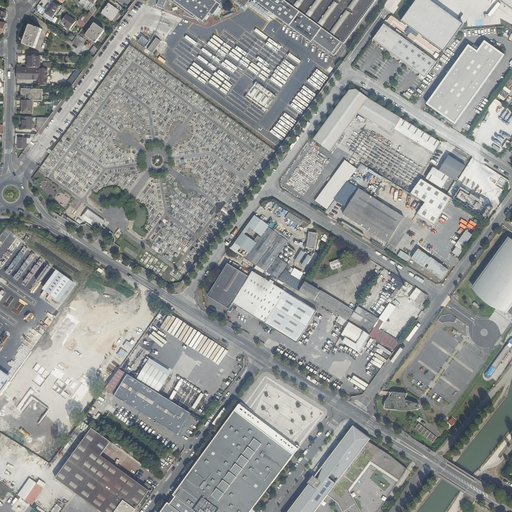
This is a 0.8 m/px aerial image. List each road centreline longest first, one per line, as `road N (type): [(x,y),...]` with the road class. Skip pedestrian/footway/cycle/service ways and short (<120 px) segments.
road 1 (unclassified): [(511,176),(350,77),(266,186)]
road 2 (unclassified): [(266,186),(439,297)]
road 3 (unclassified): [(261,356),(146,511)]
road 4 (unclassified): [(266,186),(180,304)]
road 5 (residential): [(357,410),(439,297)]
road 6 (residential): [(265,511),(341,409)]
road 7 (residential): [(439,297),(511,198)]
